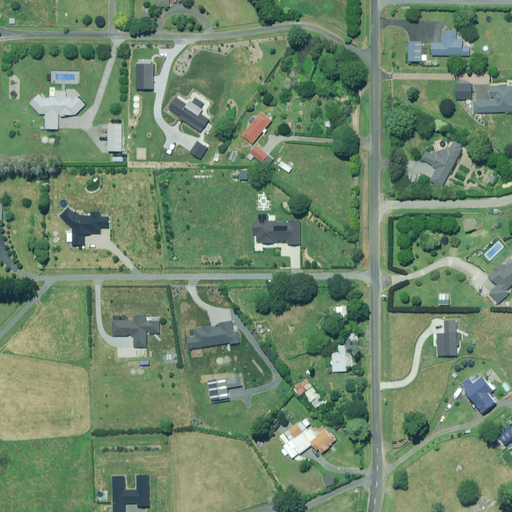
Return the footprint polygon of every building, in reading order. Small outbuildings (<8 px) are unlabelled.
[(151,18),(152,9),(144,9),(143,18),(151,18)] [(457,31),(445,31),(445,37),(443,37),(443,44),(433,44),(433,56),(470,57),(471,48),(464,48),(464,39),(457,39),(457,31)] [(423,56),(423,43),(410,42),(409,62),(427,62),(428,56),(423,56)] [(511,86),(508,87),(508,85),(500,86),(500,87),(491,87),(492,101),(475,101),(475,114),(511,112),(511,86)] [(61,116),(61,117),(65,117),(65,116),(76,116),(86,106),(77,97),(76,99),(67,99),(67,92),(55,92),(55,98),(43,98),(41,96),(31,104),(41,115),(46,115),(46,130),(60,130),(60,116),(61,116)] [(266,130),(273,121),(272,121),(275,117),(271,113),(268,117),(263,113),(243,135),(254,144),(264,132),(266,134),(268,132),(266,130)] [(124,125),(110,124),(109,152),(123,152),(124,125)] [(185,141),(174,140),(173,153),(184,154),(185,141)] [(431,182),(443,188),(463,149),(462,148),(463,146),(455,142),(451,148),(446,150),(437,152),(435,151),(433,155),(427,152),(422,161),(438,169),(431,182)] [(258,145),(247,158),(252,162),(256,157),(269,168),(276,160),(258,145)] [(220,156),(212,153),(210,159),(219,162),(220,156)] [(494,175),(490,182),(495,185),(499,178),(494,175)] [(476,229),(473,220),(464,223),(467,232),(476,229)] [(511,262),(508,266),(501,265),(489,277),(498,286),(490,294),(499,304),(510,294),(508,291),(511,286),(511,262)] [(353,356),(352,346),(340,346),(340,353),(329,354),(329,365),(333,365),(334,373),(348,372),(348,368),(354,367),(353,356)] [(286,377),(293,387),(300,382),(292,372),(286,377)] [(470,379),(463,384),(468,390),(466,391),(484,414),(497,404),(490,395),(495,391),(484,377),(474,384),(470,379)] [(307,380),(295,389),(313,413),(325,403),(307,380)] [(311,430),(309,431),(302,423),(304,421),(301,418),(297,421),(299,423),(285,433),(301,454),(313,445),(316,449),(318,448),(324,455),(331,449),(330,448),(333,446),(334,438),(327,429),(316,437),(311,430)] [(511,427),(500,437),(510,451),(511,449),(511,427)]
